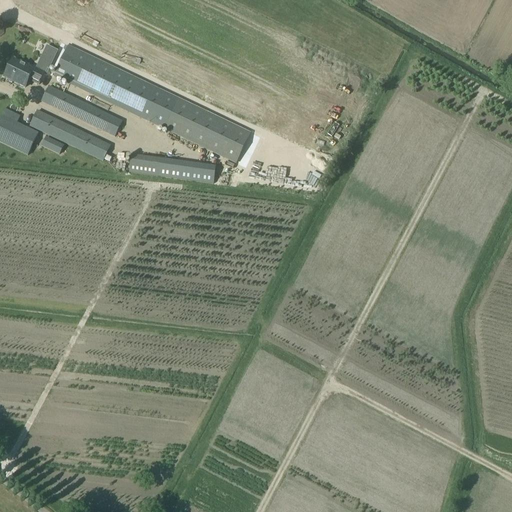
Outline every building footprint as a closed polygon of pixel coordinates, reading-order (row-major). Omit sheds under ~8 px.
[(67,47),(51,78),(163,132),(234,165),(249,134),(178,100),(67,47)] [(11,61),(3,79),(23,89),(27,81),(37,86),(43,74),(45,75),(51,60),(47,58),(46,61),(39,58),(34,69),(32,68),(31,70),(11,61)] [(47,87),(39,104),(113,139),(121,122),(76,101),(78,97),(62,89),(59,93),(47,87)] [(4,111),(1,117),(16,124),(18,117),(4,111)] [(35,111),(27,128),(101,163),(109,147),(35,111)] [(0,116),(0,145),(26,158),(37,134),(0,116)] [(44,138),(39,148),(58,156),(62,147),(44,138)] [(130,156),(127,174),(158,178),(160,160),(130,156)]
